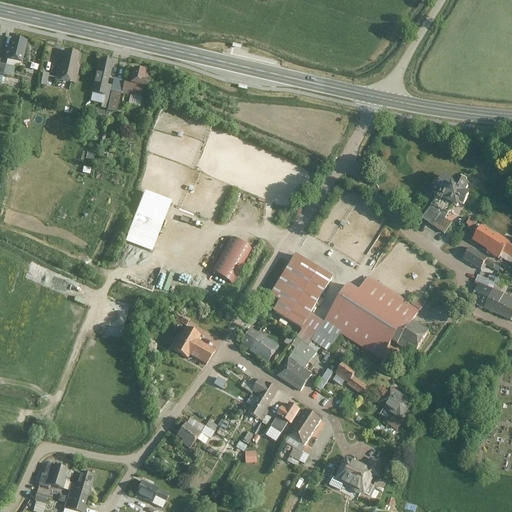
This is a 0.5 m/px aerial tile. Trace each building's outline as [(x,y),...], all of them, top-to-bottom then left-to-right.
[(25,43),(9,40),(5,62),(20,65),(25,43)] [(81,58),(61,54),(55,82),(74,86),(81,58)] [(112,63),(98,60),(90,96),(104,99),(112,63)] [(144,75),(128,72),(126,84),(122,83),(119,95),(139,99),(144,75)] [(48,76),(42,74),(39,87),(46,88),(48,76)] [(110,94),(106,113),(115,114),(119,96),(110,94)] [(93,153),(86,152),(85,160),(92,161),(93,153)] [(454,186),(442,179),(434,193),(444,198),(437,209),(450,217),(456,205),(462,208),(468,198),(462,194),(466,188),(466,183),(461,180),(456,183),(454,186)] [(159,203),(154,216),(198,232),(203,220),(159,203)] [(476,224),(469,221),(465,228),(472,232),(476,224)] [(12,235),(62,256),(67,245),(17,223),(12,235)] [(496,238),(481,228),(472,242),(500,260),(504,252),(511,257),(511,240),(509,242),(498,235),(496,238)] [(231,239),(211,275),(231,286),(251,250),(231,239)] [(495,267),(469,251),(461,262),(477,272),(480,268),(490,274),(495,267)] [(273,313),(301,331),(310,316),(332,283),(294,259),(270,297),(279,303),(273,313)] [(345,290),(323,325),(340,335),(381,361),(392,342),(415,357),(429,336),(410,324),(423,305),(415,300),(412,306),(368,279),(356,297),(345,290)] [(511,300),(477,286),(468,305),(507,322),(511,310),(511,300)] [(312,343),(323,325),(310,316),(301,331),(295,341),(308,349),(312,343)] [(187,325),(174,318),(170,326),(182,333),(187,325)] [(328,353),(340,335),(323,325),(312,343),(328,353)] [(239,343),(267,364),(278,350),(250,329),(239,343)] [(199,343),(182,333),(168,356),(185,366),(187,362),(204,372),(212,357),(196,348),(199,343)] [(275,378),(299,396),(312,379),(288,362),(275,378)] [(342,367),(333,379),(360,400),(366,392),(352,382),(356,377),(342,367)] [(317,388),(322,392),(335,374),(330,370),(317,388)] [(225,382),(214,377),(209,386),(220,392),(225,382)] [(267,386),(260,382),(252,394),(259,399),(258,400),(269,408),(279,392),(268,385),(267,386)] [(390,391),(377,408),(392,419),(387,426),(394,432),(412,407),(390,391)] [(157,413),(169,416),(173,401),(162,398),(157,413)] [(269,408),(258,400),(248,415),(262,424),(272,409),(269,408)] [(281,411),(276,419),(277,420),(271,429),(281,436),(287,426),(291,429),(299,415),(287,407),(284,412),(281,411)] [(319,425),(302,415),(285,442),(302,452),(319,425)] [(190,420),(187,424),(200,434),(203,429),(190,420)] [(186,423),(175,438),(190,449),(201,434),(200,434),(187,424),(186,423)] [(251,432),(245,442),(251,446),(257,435),(251,432)] [(308,462),(291,452),(288,457),(304,468),(308,462)] [(255,454),(245,454),(245,466),(256,465),(255,454)] [(365,473),(343,464),(333,485),(363,498),(371,480),(378,483),(384,469),(369,463),(365,473)] [(60,492),(65,471),(42,466),(37,487),(60,492)] [(63,511),(67,511),(84,511),(92,479),(72,474),(63,511)] [(166,496),(139,482),(131,497),(147,506),(149,501),(160,507),(166,496)] [(46,506),(48,499),(33,495),(32,503),(46,506)]
